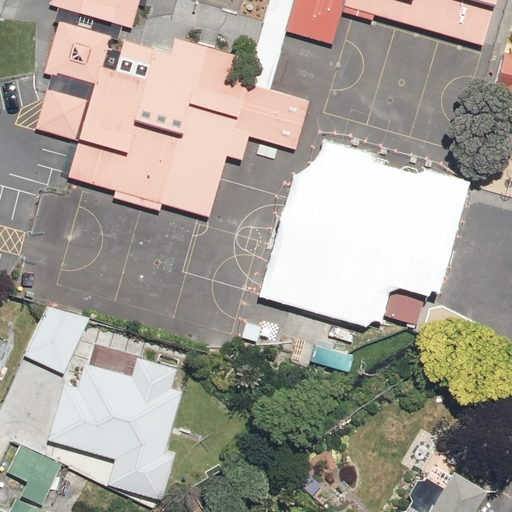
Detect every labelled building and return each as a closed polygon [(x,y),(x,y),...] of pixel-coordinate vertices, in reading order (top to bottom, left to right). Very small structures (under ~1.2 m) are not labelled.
[(54,0),(55,1),(145,25),(151,0),(296,0),(288,34),(338,47),(349,8),(492,47),(504,0),(54,0)] [(66,186),(208,223),(224,159),(240,164),(246,140),(295,153),(308,105),(242,87),(249,62),(203,50),(193,86),(107,63),(113,41),(59,28),(46,79),(55,81),(40,138),(76,147),(66,186)] [(511,55),(504,53),(495,86),(511,90),(511,55)] [(458,188),(329,152),(320,185),(303,180),(272,290),(418,331),(458,188)] [(103,329),(50,305),(26,357),(63,374),(70,360),(85,367),(103,329)] [(0,367),(10,342),(0,338),(0,367)] [(128,398),(71,383),(55,444),(161,472),(183,391),(170,387),(174,374),(149,367),(147,378),(134,374),(128,398)] [(72,465),(21,440),(6,469),(30,481),(14,511),(8,511),(0,508),(0,511),(56,511),(51,509),(72,465)] [(435,511),(420,502),(414,511),(488,511),(482,508),(494,489),(464,470),(438,511),(435,511)]
